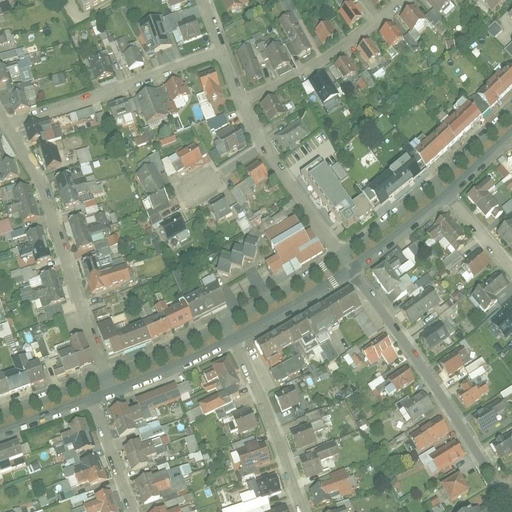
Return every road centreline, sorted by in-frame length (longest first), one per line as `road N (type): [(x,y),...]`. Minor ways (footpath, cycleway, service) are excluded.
road 1 (residential): [(354,273),(511,508)]
road 2 (residential): [(104,375),(40,179),(7,124)]
road 3 (residential): [(7,124),(221,50)]
road 4 (residential): [(403,0),(303,71),(241,101)]
road 5 (residential): [(236,340),(303,511)]
road 6 (residential): [(111,393),(236,340)]
road 7 (residential): [(236,340),(354,273)]
road 8 (residential): [(227,320),(104,375)]
road 9 (residential): [(263,147),(341,254)]
road 10 (residential): [(341,254),(227,320)]
road 11 (residential): [(354,273),(450,196)]
